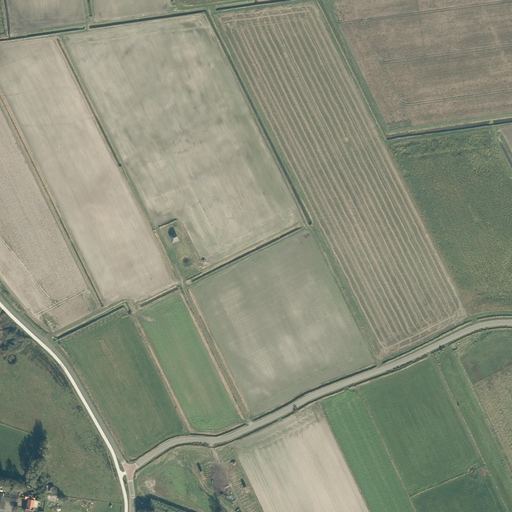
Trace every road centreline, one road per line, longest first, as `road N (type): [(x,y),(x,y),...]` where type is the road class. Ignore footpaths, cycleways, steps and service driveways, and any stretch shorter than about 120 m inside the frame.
road 1 (tertiary): [(127,472),(171,443),(224,439),(469,329),(511,323)]
road 2 (track): [(381,370),(306,225),(181,279)]
road 3 (unclassified): [(127,472),(72,373),(0,298)]
road 4 (track): [(181,279),(133,303),(129,295),(40,343)]
road 5 (track): [(252,426),(181,279)]
